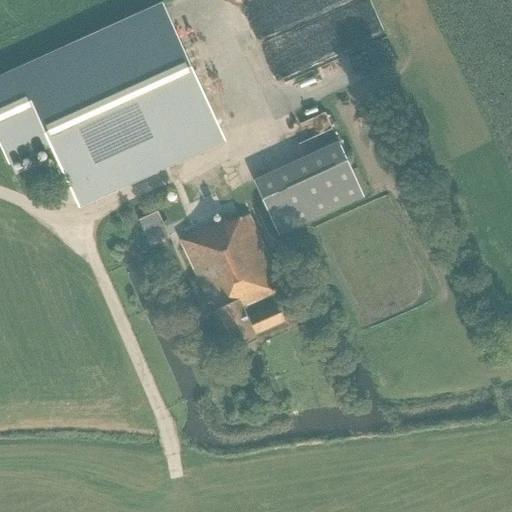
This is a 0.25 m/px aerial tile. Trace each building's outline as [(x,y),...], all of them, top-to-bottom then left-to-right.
[(367,0),(349,8),(353,18),(326,30),(337,56),(386,36),(371,0),(367,0)] [(0,80),(0,144),(8,163),(50,143),(78,206),(224,140),(163,6),(0,80)] [(281,235),(366,196),(341,141),(255,180),(281,235)] [(150,246),(169,238),(158,212),(139,220),(150,246)] [(253,335),(283,322),(276,305),(246,318),(241,307),(282,289),(249,214),(229,223),(227,219),(181,239),(208,303),(213,301),(234,350),(256,341),(253,335)] [(290,325),(300,321),(295,306),(284,311),(290,325)]
